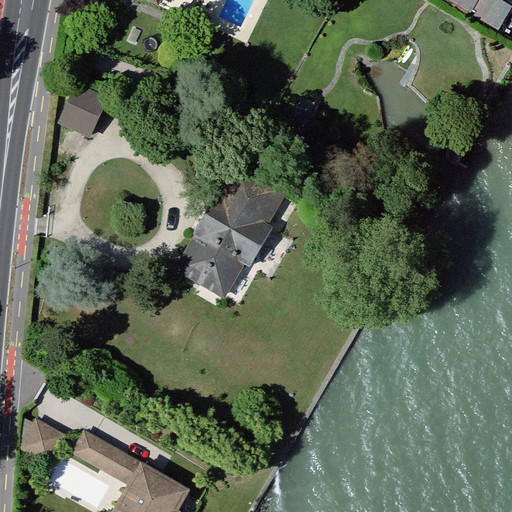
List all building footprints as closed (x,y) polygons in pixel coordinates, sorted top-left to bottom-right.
[(511,0),(452,0),(504,25),(511,6),(511,0)] [(81,84),(64,123),(94,136),(111,97),(81,84)] [(283,191),(237,163),(172,268),(218,296),(283,191)] [(60,432),(30,418),(16,447),(47,461),(60,432)] [(125,459),(81,432),(69,452),(113,479),(125,459)] [(171,511),(184,490),(134,461),(103,511),(171,511)]
